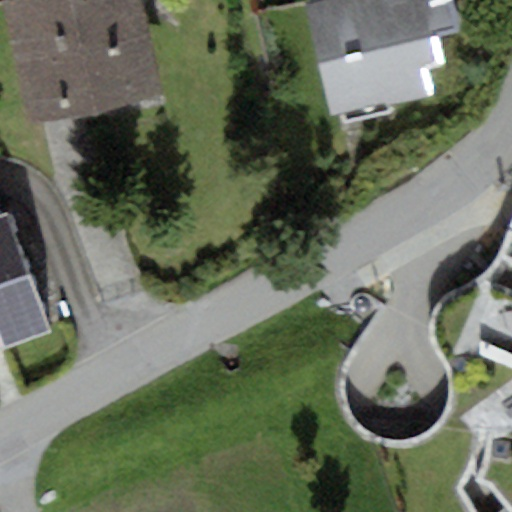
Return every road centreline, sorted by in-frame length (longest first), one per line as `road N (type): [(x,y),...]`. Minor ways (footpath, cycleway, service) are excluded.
road 1 (residential): [(511,128),(453,197),(0,442)]
road 2 (unknown): [(261,301),(329,511)]
